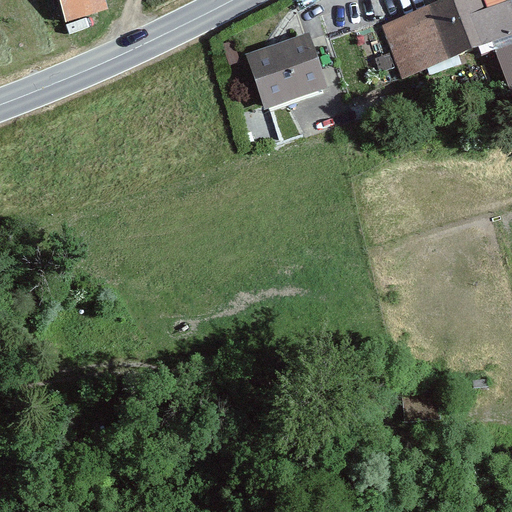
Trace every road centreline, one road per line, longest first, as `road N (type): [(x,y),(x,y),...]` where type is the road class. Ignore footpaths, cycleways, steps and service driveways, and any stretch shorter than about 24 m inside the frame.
road 1 (track): [(0,378),(196,379),(401,414)]
road 2 (secondary): [(0,102),(129,52),(232,0)]
